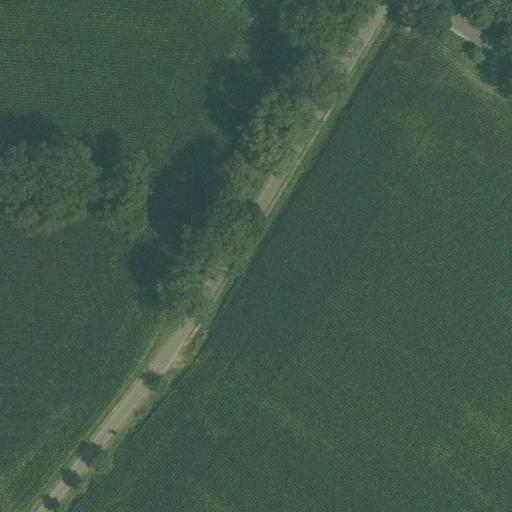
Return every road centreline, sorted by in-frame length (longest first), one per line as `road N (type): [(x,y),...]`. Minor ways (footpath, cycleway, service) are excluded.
road 1 (unclassified): [(49,511),(171,357),(381,19)]
road 2 (unclassified): [(511,102),(381,19)]
